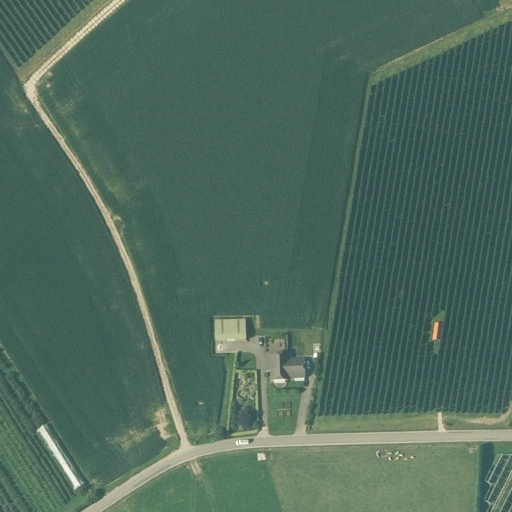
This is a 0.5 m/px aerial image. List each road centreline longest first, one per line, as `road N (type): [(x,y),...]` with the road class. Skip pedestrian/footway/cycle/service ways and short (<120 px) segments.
road 1 (unclassified): [(92,511),(165,464),(211,449),(511,439)]
road 2 (unknown): [(186,455),(111,227),(14,86)]
